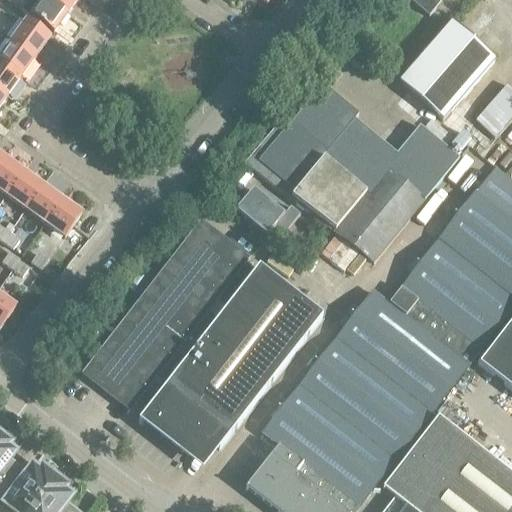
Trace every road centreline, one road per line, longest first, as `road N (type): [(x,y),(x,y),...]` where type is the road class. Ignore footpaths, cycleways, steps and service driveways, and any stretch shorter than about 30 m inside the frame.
road 1 (unknown): [(204,511),(339,314),(489,147)]
road 2 (residential): [(140,216),(41,132),(126,0)]
road 3 (residential): [(5,388),(140,216)]
road 4 (residential): [(140,216),(265,55)]
road 5 (residential): [(5,388),(160,511)]
